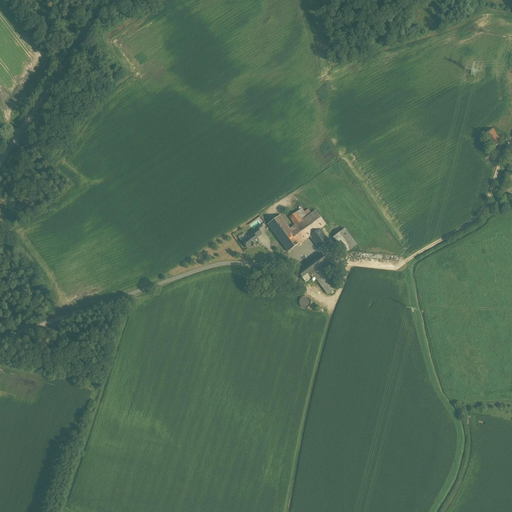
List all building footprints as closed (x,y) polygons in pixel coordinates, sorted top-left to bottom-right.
[(504,140),(495,128),(486,135),(495,147),(504,140)] [(279,216),(268,225),(288,252),(309,236),(318,248),(328,241),(319,229),(325,225),(315,211),(307,217),(301,209),(289,218),(294,225),(293,226),(294,227),(290,230),(279,216)] [(253,233),(256,238),(261,234),(257,228),(251,233),(252,234),(253,233)] [(356,245),(344,229),(333,238),(345,254),(356,245)] [(258,241),(256,238),(253,233),(252,234),(242,241),(244,244),(244,246),(245,247),(246,247),(247,248),(251,246),(251,247),(255,244),(255,243),(258,241)] [(327,263),(320,253),(296,271),(317,299),(322,295),(310,279),(314,276),(328,295),(336,289),(321,268),(327,263)] [(306,298),(304,297),(302,298),(300,299),(299,301),(299,304),(300,305),(301,307),(303,308),(305,308),(307,308),(308,307),(309,306),(310,303),(310,301),(309,299),(308,298),(306,298)]
